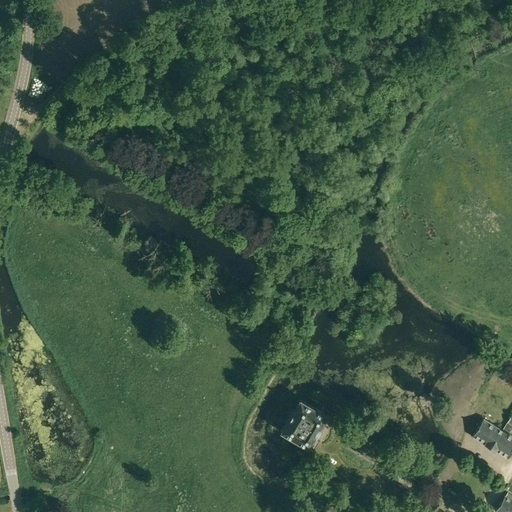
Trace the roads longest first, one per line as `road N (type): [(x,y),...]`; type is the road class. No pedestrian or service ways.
road 1 (track): [(11,119),(33,113),(143,23),(207,0)]
road 2 (tertiary): [(0,163),(26,59),(29,0)]
